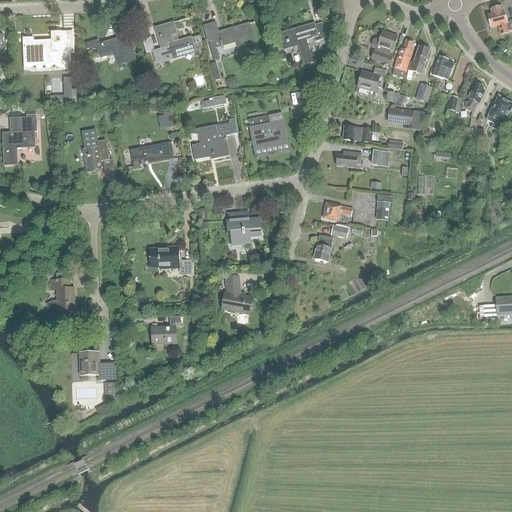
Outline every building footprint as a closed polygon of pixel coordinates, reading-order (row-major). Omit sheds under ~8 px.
[(492,15),(488,17),(491,28),(498,26),(501,36),(511,32),(511,27),(511,23),(507,24),(504,12),(503,12),(502,7),(491,10),(492,15)] [(153,52),(157,65),(168,61),(169,61),(170,61),(170,60),(195,52),(191,38),(173,44),(170,35),(176,33),(173,23),(155,29),(158,38),(161,37),(165,49),(153,52)] [(216,25),(204,29),(209,44),(214,62),(220,60),(217,50),(236,44),(240,56),(258,51),(250,25),(219,35),(216,25)] [(315,25),(279,35),(282,47),(298,42),(305,67),(314,64),(308,41),(314,39),(316,43),(327,40),(322,25),(315,27),(315,25)] [(380,41),(379,40),(378,40),(377,40),(376,40),(375,40),(374,41),(373,42),(372,43),(372,44),(371,45),(371,46),(371,47),(372,48),(373,49),(374,50),(375,51),(376,51),(376,53),(374,53),(371,60),(390,67),(392,59),(387,57),(389,51),(392,52),(397,38),(382,33),(380,41)] [(200,36),(193,38),(196,45),(202,43),(200,36)] [(24,40),(24,39),(23,39),(24,70),(25,71),(25,66),(62,64),(64,70),(63,70),(63,71),(71,68),(71,54),(74,54),(74,41),(61,41),(61,44),(56,44),(55,41),(51,41),(34,42),(34,38),(33,38),(33,40),(24,40)] [(97,41),(85,44),(87,51),(97,48),(100,59),(114,55),(118,66),(135,61),(128,38),(99,46),(97,41)] [(152,39),(144,41),(147,54),(155,52),(152,39)] [(413,44),(406,42),(403,51),(400,50),(393,70),(405,74),(413,50),(411,49),(413,44)] [(411,64),(409,71),(422,75),(430,52),(419,48),(414,65),(411,64)] [(441,60),(439,60),(433,77),(442,80),(443,76),(449,78),(453,66),(447,64),(447,62),(445,62),(446,60),(441,58),(441,60)] [(221,80),(216,63),(211,65),(216,81),(221,80)] [(387,74),(375,71),(373,77),(363,74),(358,88),(360,89),(359,93),(366,95),(368,91),(376,93),(380,80),(385,82),(387,74)] [(77,106),(77,90),(72,90),(72,78),(64,79),(65,96),(50,97),(51,107),(73,106),(77,106)] [(432,90),(420,85),(415,99),(427,104),(432,90)] [(477,87),(475,86),(472,93),(469,94),(467,98),(468,102),(468,103),(465,102),(465,106),(466,107),(464,110),(472,113),(476,104),(479,106),(484,94),(482,93),(483,90),(480,89),(481,87),(478,86),(477,87)] [(294,106),(296,115),(314,110),(310,90),(296,94),(299,105),(294,106)] [(394,96),(387,95),(386,103),(392,105),(394,96)] [(407,97),(401,95),(399,102),(405,104),(407,97)] [(225,96),(213,99),(214,108),(226,105),(225,96)] [(456,99),(449,98),(447,112),(453,113),(456,99)] [(511,107),(511,106),(498,99),(486,121),(493,126),(491,130),(501,136),(506,127),(502,125),(511,107)] [(164,116),(166,128),(176,126),(173,110),(163,112),(164,116)] [(389,110),(387,122),(412,125),(413,113),(389,110)] [(269,117),(249,121),(250,129),(249,129),(253,151),(286,145),(282,121),(270,123),(269,117)] [(4,140),(5,165),(15,164),(14,150),(17,150),(17,152),(21,151),(21,149),(35,148),(35,149),(36,149),(35,133),(37,133),(36,118),(10,119),(10,120),(11,120),(12,134),(11,134),(14,134),(15,139),(4,140)] [(230,124),(194,131),(196,137),(199,136),(201,145),(192,147),(195,161),(214,158),(215,160),(229,158),(226,142),(227,141),(226,136),(239,134),(236,119),(229,121),(230,124)] [(343,128),(342,142),(370,144),(372,131),(343,128)] [(477,130),(464,128),(462,141),(475,143),(477,130)] [(84,149),(83,150),(87,175),(97,173),(96,170),(103,169),(102,162),(103,162),(105,174),(114,173),(112,161),(109,162),(105,141),(98,142),(96,130),(81,132),(84,149)] [(141,169),(140,166),(175,160),(171,143),(130,151),(133,168),(134,168),(134,171),(141,169)] [(388,149),(402,151),(403,145),(389,143),(388,149)] [(390,153),(373,151),(372,167),(388,169),(390,153)] [(361,155),(343,154),(343,157),(337,157),(336,168),(356,170),(356,165),(360,165),(361,155)] [(382,184),(371,183),(370,190),(381,191),(382,184)] [(471,195),(459,193),(458,201),(470,203),(471,195)] [(392,197),(377,196),(377,203),(378,203),(376,221),(388,222),(390,204),(392,204),(392,197)] [(352,210),(326,204),(323,219),(338,223),(340,215),(351,218),(352,210)] [(242,215),(228,216),(228,223),(225,223),(227,235),(232,234),(233,247),(251,245),(250,238),(261,237),(259,220),(242,222),(242,215)] [(349,229),(333,226),(330,236),(347,240),(349,229)] [(333,241),(319,238),(314,260),(327,263),(333,241)] [(159,253),(149,253),(150,269),(159,269),(159,270),(180,270),(180,275),(191,274),(191,263),(180,263),(180,251),(159,252),(159,253)] [(239,278),(226,279),(228,295),(225,295),(222,310),(251,316),(254,300),(241,298),(239,278)] [(51,318),(52,319),(59,315),(58,315),(58,314),(75,313),(74,290),(70,290),(70,281),(69,281),(56,282),(51,282),(51,292),(57,291),(57,304),(53,304),(48,307),(53,318),(51,318)] [(511,298),(497,299),(498,317),(511,316),(511,298)] [(496,305),(484,306),(484,318),(497,317),(496,305)] [(239,315),(237,322),(249,325),(250,317),(239,315)] [(201,327),(200,316),(192,317),(192,327),(201,327)] [(171,330),(152,331),(152,346),(165,345),(165,347),(177,346),(176,326),(182,326),(181,318),(170,319),(171,330)] [(99,355),(80,355),(81,379),(97,378),(97,382),(106,382),(105,369),(97,369),(97,365),(99,365),(99,355)] [(114,383),(105,384),(105,403),(115,402),(114,383)]
